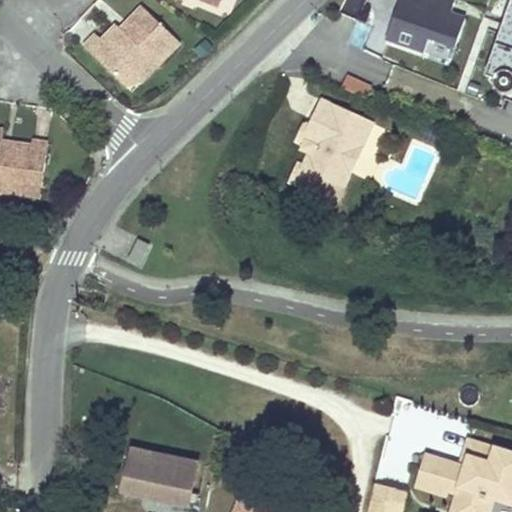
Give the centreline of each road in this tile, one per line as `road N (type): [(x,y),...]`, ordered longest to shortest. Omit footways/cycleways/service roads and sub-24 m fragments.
road 1 (residential): [(147,154),(100,208),(60,286),(49,352),(44,511)]
road 2 (residential): [(306,0),(147,154)]
road 3 (residential): [(147,154),(0,15)]
